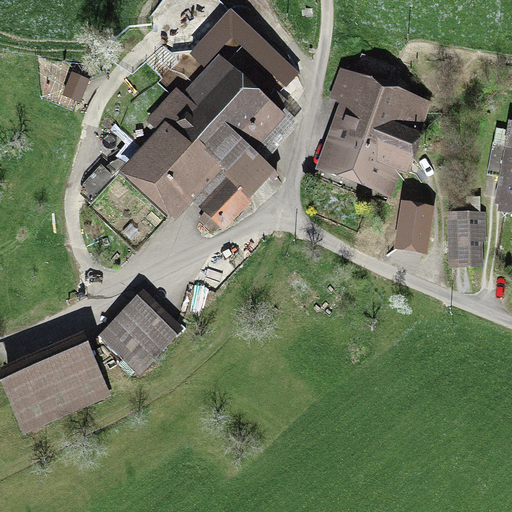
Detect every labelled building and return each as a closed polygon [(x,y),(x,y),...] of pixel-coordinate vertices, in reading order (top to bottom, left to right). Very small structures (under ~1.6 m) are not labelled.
[(216,55),(220,59),(180,103),(175,99),(152,125),(164,136),(135,169),(118,159),(107,167),(126,179),(134,170),(177,210),(219,164),(233,177),(254,154),(249,149),(281,114),(279,112),(287,102),(271,87),(262,97),(240,77),(257,59),(233,37),(216,55)] [(89,81),(72,74),(63,98),(80,105),(89,81)] [(339,76),(331,98),(351,106),(328,167),(372,184),(370,189),(379,193),(376,201),(383,204),(394,176),(399,177),(422,118),(400,109),(403,101),(339,76)] [(511,124),(509,124),(501,169),(511,171),(505,209),(511,210),(511,124)] [(205,224),(216,233),(225,226),(272,170),(254,154),(233,177),(235,179),(209,212),(212,215),(205,224)] [(94,201),(114,178),(102,167),(82,190),(94,201)] [(405,211),(401,247),(421,250),(426,214),(405,211)] [(451,267),(480,266),(479,243),(485,243),(484,215),(450,216),(451,267)] [(138,376),(173,333),(133,300),(104,336),(84,348),(6,382),(27,431),(105,397),(138,376)]
